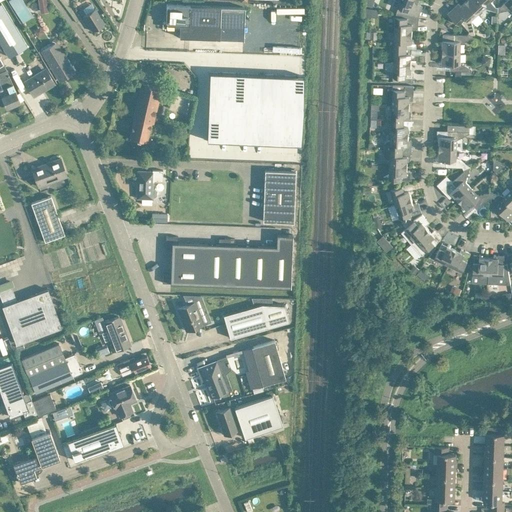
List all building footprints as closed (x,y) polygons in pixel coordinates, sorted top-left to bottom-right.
[(21,0),(10,0),(9,1),(23,23),(32,17),(21,0)] [(419,9),(421,5),(417,3),(418,0),(394,0),(392,5),(398,7),(396,12),(417,16),(420,9),(419,9)] [(466,0),(466,1),(478,14),(484,8),(498,12),(498,6),(495,6),(491,1),(492,0),(466,0)] [(498,6),(498,12),(511,9),(511,0),(499,0),(498,2),(498,6)] [(34,3),(37,16),(49,13),(47,1),(34,3)] [(482,18),(478,14),(466,1),(461,5),(459,3),(448,13),(459,25),(461,22),(469,31),(468,33),(475,36),(473,26),(482,18)] [(1,3),(0,3),(0,42),(8,56),(27,46),(1,3)] [(244,7),(220,6),(166,4),(166,20),(165,20),(165,21),(167,21),(167,24),(174,24),(174,28),(175,28),(175,27),(179,27),(179,37),(243,39),(244,7)] [(95,8),(83,16),(92,31),(94,30),(96,30),(99,28),(99,27),(104,24),(95,8)] [(417,24),(417,16),(396,12),(396,17),(395,16),(394,32),(412,32),(412,28),(416,28),(416,24),(417,24)] [(412,42),(412,32),(394,32),(394,47),(406,47),(407,42),(412,42)] [(461,43),(475,36),(468,33),(467,35),(443,34),(442,52),(460,52),(461,43)] [(56,42),(42,51),(60,80),(74,71),(70,65),(71,65),(70,62),(69,63),(56,42)] [(411,47),(406,47),(394,47),(393,62),(411,63),(411,47)] [(460,61),(460,52),(442,52),(442,64),(450,64),(450,70),(472,71),(472,69),(460,61)] [(411,71),(411,63),(393,62),(385,61),(385,67),(388,70),(393,70),(393,81),(413,82),(414,71),(411,71)] [(20,101),(7,69),(3,63),(0,64),(0,83),(2,88),(0,88),(0,94),(6,108),(20,101)] [(33,96),(54,83),(46,69),(25,82),(33,96)] [(209,72),(207,140),(302,144),(304,75),(209,72)] [(152,123),(159,93),(160,88),(162,88),(140,82),(139,83),(141,83),(130,137),(146,141),(151,122),(152,123)] [(413,100),(414,86),(393,85),(393,89),(388,89),(387,104),(392,104),(409,105),(409,100),(413,100)] [(391,119),(404,120),(411,120),(411,114),(409,114),(409,105),(392,104),(391,119)] [(408,135),(409,125),(404,125),(404,120),(391,119),(391,134),(408,135)] [(462,137),(469,133),(470,125),(448,124),(447,136),(439,136),(439,148),(457,148),(463,148),(463,140),(462,137)] [(411,140),(408,140),(408,135),(391,134),(391,140),(388,140),(384,143),(384,149),(411,150),(411,140)] [(457,157),(457,148),(439,148),(438,160),(446,160),(446,166),(462,167),(463,169),(470,166),(457,157)] [(410,160),(410,156),(411,150),(384,149),(384,155),(387,158),(390,158),(390,164),(407,165),(407,160),(410,160)] [(38,186),(67,176),(60,158),(32,168),(38,186)] [(410,174),(410,171),(407,171),(407,165),(390,164),(389,179),(402,180),(411,180),(411,174),(410,174)] [(458,200),(472,188),(466,182),(470,166),(463,169),(464,171),(452,181),(451,179),(441,188),(447,195),(448,194),(451,197),(453,195),(458,200)] [(138,171),(137,197),(142,198),(141,204),(151,204),(152,198),(152,196),(155,197),(156,195),(156,190),(155,189),(152,188),(153,181),(161,181),(163,180),(163,170),(152,170),(152,171),(138,171)] [(293,222),(295,171),(264,170),(263,221),(293,222)] [(412,199),(410,192),(409,190),(404,191),(402,186),(390,189),(395,204),(412,199)] [(489,197),(491,197),(491,192),(478,195),(472,188),(458,200),(467,209),(473,204),(477,208),(489,197)] [(511,190),(505,196),(491,192),(491,197),(493,197),(502,206),(499,209),(509,220),(511,216),(511,190)] [(64,234),(61,224),(50,195),(31,202),(44,240),(64,234)] [(413,203),(412,199),(395,204),(399,218),(404,217),(405,218),(407,217),(406,216),(421,212),(419,206),(417,206),(416,202),(413,203)] [(152,213),(152,221),(167,222),(167,214),(152,213)] [(421,215),(413,219),(414,221),(401,232),(411,243),(428,229),(425,225),(427,223),(421,215)] [(441,238),(437,234),(434,231),(432,233),(428,229),(411,243),(421,255),(434,244),(435,245),(441,238)] [(291,287),(292,234),(276,234),(276,245),(269,245),(268,286),(291,287)] [(204,263),(205,243),(178,242),(178,236),(166,236),(165,249),(171,249),(171,262),(204,263)] [(382,237),(377,240),(381,245),(386,241),(382,237)] [(225,284),(226,238),(219,238),(218,243),(205,243),(204,263),(203,284),(225,284)] [(246,285),(248,244),(234,244),(234,238),(226,238),(225,284),(246,285)] [(448,265),(456,249),(442,243),(434,259),(448,265)] [(268,286),(269,245),(248,244),(246,285),(268,286)] [(460,251),(456,249),(448,265),(462,272),(471,253),(461,249),(460,251)] [(488,283),(489,257),(480,257),(480,254),(474,254),(473,274),(478,275),(478,283),(488,283)] [(494,258),(489,257),(488,283),(498,283),(498,275),(509,276),(507,264),(504,264),(504,255),(494,255),(494,258)] [(203,284),(204,263),(171,262),(171,274),(162,273),(162,282),(170,283),(170,282),(203,284)] [(452,286),(450,292),(459,295),(461,289),(452,286)] [(61,326),(53,304),(47,289),(16,300),(11,287),(0,290),(0,295),(4,305),(2,306),(16,343),(61,326)] [(177,308),(181,318),(183,317),(188,330),(203,324),(194,302),(177,308)] [(223,314),(225,319),(229,334),(230,337),(289,321),(284,304),(262,303),(223,314)] [(111,319),(104,322),(107,330),(102,333),(105,341),(110,339),(112,344),(110,345),(112,351),(131,344),(124,327),(122,328),(118,316),(113,319),(112,318),(111,318),(111,319)] [(251,346),(254,356),(257,368),(251,369),(249,373),(252,387),(262,384),(262,385),(285,378),(274,340),(251,346)] [(74,353),(65,357),(59,343),(22,358),(36,392),(73,376),(72,376),(82,371),(74,353)] [(133,356),(116,364),(118,368),(121,374),(134,369),(135,371),(151,365),(147,356),(147,355),(144,356),(135,360),(133,356)] [(217,359),(199,366),(205,382),(211,397),(228,390),(217,359)] [(11,361),(0,365),(0,391),(9,416),(29,409),(11,361)] [(109,371),(102,374),(106,385),(113,382),(109,371)] [(101,382),(88,387),(90,392),(103,387),(101,382)] [(111,397),(109,400),(110,404),(114,405),(115,408),(116,408),(120,416),(132,411),(129,403),(136,400),(130,385),(109,393),(111,397)] [(50,393),(32,401),(38,415),(56,408),(50,393)] [(234,407),(241,428),(245,437),(282,425),(272,395),(234,407)] [(73,413),(70,405),(53,412),(56,420),(73,413)] [(223,433),(223,434),(237,430),(229,407),(215,412),(220,426),(219,428),(221,432),(223,433)] [(25,426),(27,436),(43,433),(41,426),(50,424),(49,421),(25,426)] [(115,423),(67,440),(61,442),(67,457),(72,455),(74,460),(122,442),(115,423)] [(35,474),(38,473),(42,465),(60,459),(50,431),(31,438),(35,449),(27,452),(29,458),(13,463),(16,473),(15,473),(16,475),(17,475),(20,482),(36,476),(35,474)] [(486,432),(486,444),(504,444),(504,433),(486,432)] [(504,456),(504,444),(486,444),(485,455),(504,456)] [(448,453),(449,447),(435,446),(435,453),(438,453),(437,464),(456,465),(456,453),(448,453)] [(503,467),(504,456),(485,455),(485,467),(503,467)] [(455,476),(456,465),(437,464),(437,476),(455,476)] [(503,479),(503,467),(485,467),(484,478),(503,479)] [(455,488),(455,476),(437,476),(437,487),(455,488)] [(502,491),(503,479),(484,478),(484,490),(502,491)] [(455,499),(455,488),(437,487),(436,499),(433,498),(433,505),(447,505),(447,499),(455,499)] [(502,502),(502,491),(484,490),(484,501),(491,502),(490,508),(497,508),(504,508),(504,502),(502,502)]
